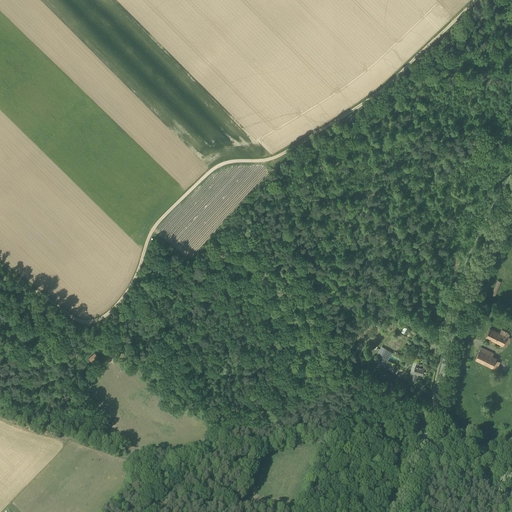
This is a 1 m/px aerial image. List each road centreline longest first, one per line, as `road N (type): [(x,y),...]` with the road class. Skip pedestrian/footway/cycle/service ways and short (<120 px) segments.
road 1 (track): [(84,333),(133,285),(158,221),(207,173),(233,160),(275,156),(366,101),(475,0)]
road 2 (track): [(408,472),(308,436),(272,448),(126,455),(74,437)]
road 3 (tertiary): [(411,511),(469,284),(511,201)]
